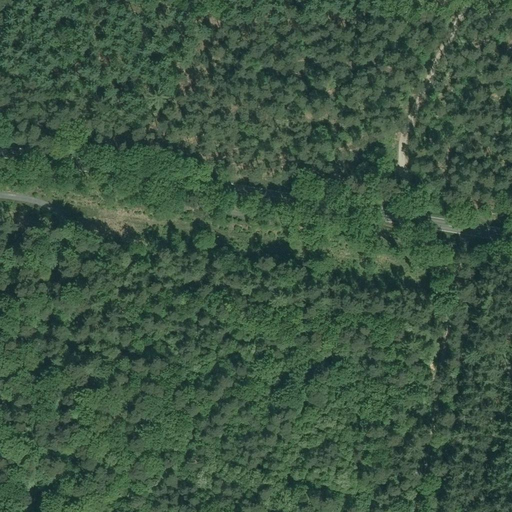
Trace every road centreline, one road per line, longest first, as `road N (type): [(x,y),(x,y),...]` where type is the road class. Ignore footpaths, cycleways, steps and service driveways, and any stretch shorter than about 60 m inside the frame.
road 1 (secondary): [(511,238),(0,152)]
road 2 (track): [(418,511),(451,298),(431,241)]
road 3 (track): [(420,223),(397,155),(465,0)]
